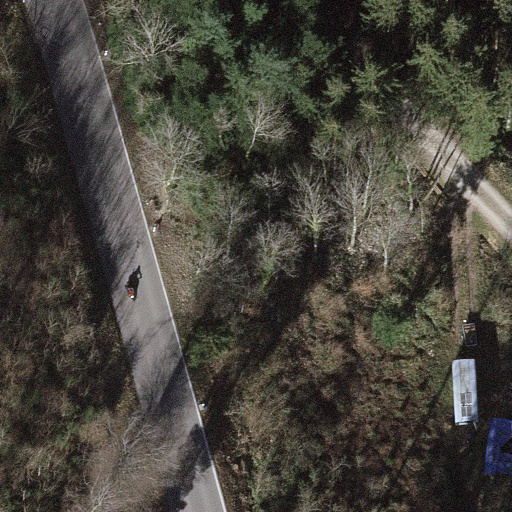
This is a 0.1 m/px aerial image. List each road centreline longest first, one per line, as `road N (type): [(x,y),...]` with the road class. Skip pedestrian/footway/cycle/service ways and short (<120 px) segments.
road 1 (tertiary): [(53,0),(202,511)]
road 2 (track): [(511,219),(316,0)]
